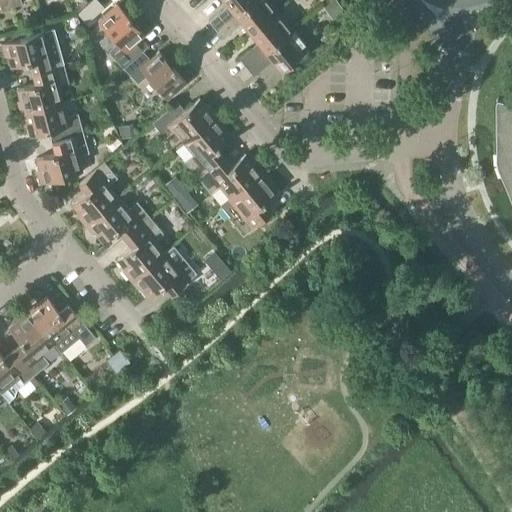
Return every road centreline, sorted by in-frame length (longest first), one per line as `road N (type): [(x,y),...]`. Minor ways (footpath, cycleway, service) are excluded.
road 1 (residential): [(149,0),(281,155),(445,141)]
road 2 (residential): [(445,141),(472,236),(511,289)]
road 3 (residential): [(135,328),(68,248),(48,241)]
road 4 (residential): [(48,241),(45,223),(16,192),(0,132)]
